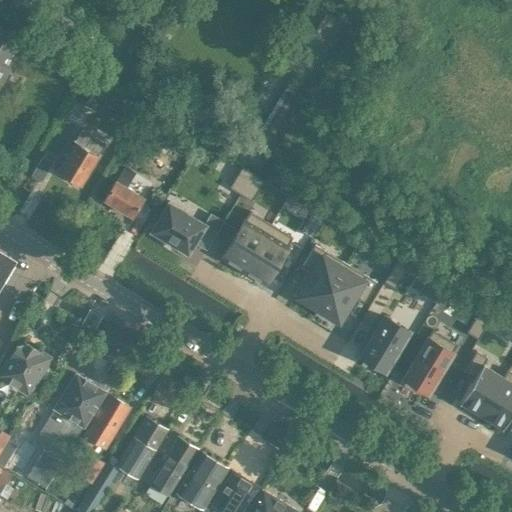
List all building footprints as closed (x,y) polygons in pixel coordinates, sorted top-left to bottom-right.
[(336,19),(319,8),(300,37),(317,48),(336,19)] [(0,83),(25,42),(0,26),(0,83)] [(102,91),(88,83),(78,100),(92,108),(102,91)] [(82,129),(57,170),(69,177),(69,179),(76,183),(78,183),(81,184),(106,143),(82,129)] [(175,146),(188,155),(195,144),(182,135),(175,146)] [(132,151),(126,160),(133,165),(139,155),(132,151)] [(39,163),(32,174),(43,181),(50,169),(39,163)] [(242,166),(230,187),(241,193),(254,173),(242,166)] [(116,180),(105,199),(133,216),(144,197),(127,187),(136,172),(126,167),(117,181),(116,180)] [(241,193),(252,200),(265,180),(254,173),(241,193)] [(169,202),(152,230),(188,252),(205,224),(169,202)] [(251,210),(222,257),(244,270),(272,223),(251,210)] [(302,230),(313,237),(325,216),(314,210),(302,230)] [(272,223),(244,270),(265,283),(293,237),(272,223)] [(314,270),(299,296),(319,308),(344,267),(324,254),(326,250),(316,243),(303,264),(314,270)] [(0,283),(17,256),(0,245),(0,283)] [(385,281),(396,288),(408,267),(397,260),(385,281)] [(319,308),(339,320),(355,295),(365,302),(378,281),(367,275),(364,279),(344,267),(319,308)] [(425,293),(436,300),(442,289),(431,283),(425,293)] [(468,331),(479,338),(491,317),(480,311),(468,331)] [(361,355),(386,370),(410,330),(385,315),(361,355)] [(433,329),(404,376),(429,391),(458,344),(433,329)] [(25,341),(19,342),(0,372),(0,374),(3,377),(0,382),(0,389),(6,393),(0,403),(0,405),(5,410),(13,397),(19,387),(29,393),(51,357),(25,341)] [(475,377),(460,401),(482,414),(509,369),(508,369),(504,376),(484,363),(488,356),(477,350),(465,371),(475,377)] [(511,371),(509,369),(482,414),(503,427),(511,412),(511,371)] [(56,408),(46,425),(56,431),(28,475),(46,486),(106,391),(77,373),(55,407),(56,408)] [(109,393),(84,434),(106,447),(131,406),(109,393)] [(87,511),(92,511),(112,481),(115,483),(118,479),(131,487),(168,429),(146,416),(116,466),(108,461),(79,506),(87,511)] [(0,452),(11,435),(0,427),(0,452)] [(170,494),(198,448),(179,436),(161,465),(150,482),(170,494)] [(203,508),(228,467),(202,450),(177,491),(203,508)] [(90,452),(76,472),(93,483),(106,462),(90,452)] [(244,511),(260,486),(233,469),(212,503),(226,511),(244,511)] [(263,488),(247,511),(299,511),(300,511),(263,488)]
